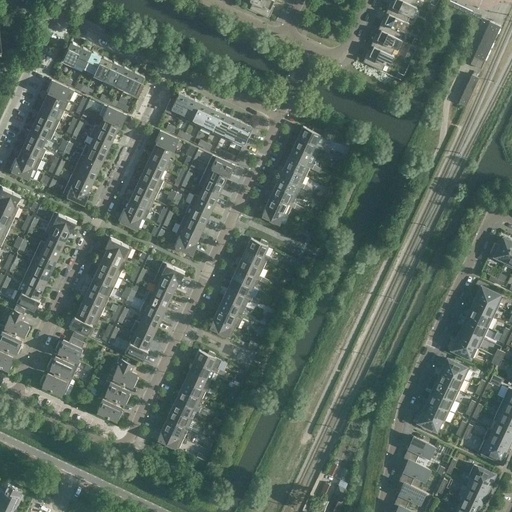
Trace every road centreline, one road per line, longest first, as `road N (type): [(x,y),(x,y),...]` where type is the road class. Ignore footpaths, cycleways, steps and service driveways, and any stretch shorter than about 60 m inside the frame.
road 1 (residential): [(15,398),(169,65)]
road 2 (residential): [(128,442),(280,116)]
road 3 (residential): [(381,511),(404,403),(497,213),(511,220)]
road 4 (tertiary): [(162,511),(0,436)]
road 5 (residential): [(0,140),(56,19)]
road 6 (residential): [(280,116),(169,65)]
road 7 (residential): [(169,65),(56,19)]
road 8 (residential): [(128,442),(15,398)]
